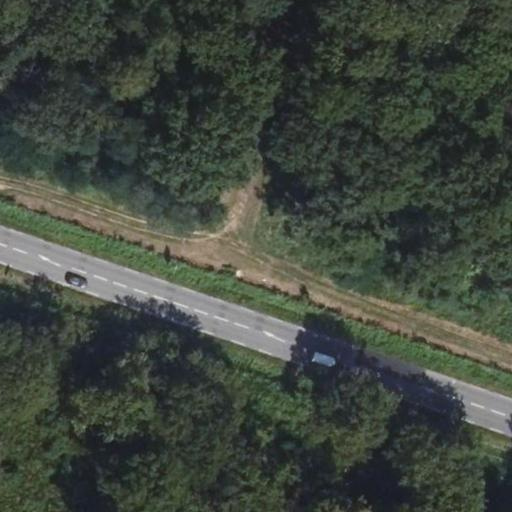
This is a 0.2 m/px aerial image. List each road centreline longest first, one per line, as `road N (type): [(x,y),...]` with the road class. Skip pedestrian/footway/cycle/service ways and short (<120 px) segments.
road 1 (track): [(511,352),(0,178)]
road 2 (primary): [(511,416),(0,243)]
road 3 (unclassified): [(288,0),(223,252)]
